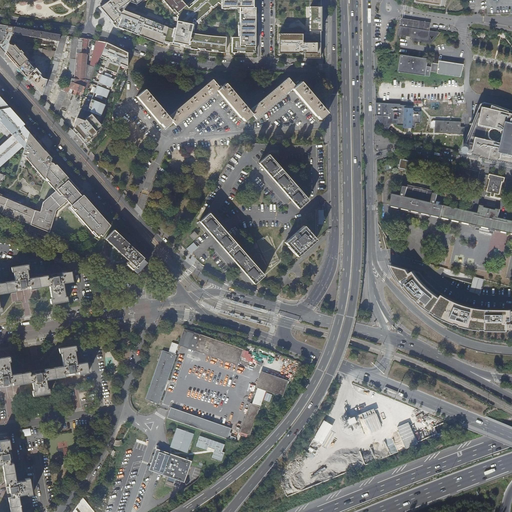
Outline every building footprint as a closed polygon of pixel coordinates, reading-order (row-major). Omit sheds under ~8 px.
[(110,0),(103,5),(105,7),(101,10),(113,24),(122,27),(164,43),(168,29),(168,28),(149,21),(146,20),(124,11),(123,10),(128,4),(137,5),(143,0),(110,0)] [(185,0),(153,0),(170,20),(178,14),(187,6),(184,2),(186,1),(185,0)] [(168,29),(164,43),(176,46),(181,47),(181,45),(185,46),(185,48),(198,50),(198,49),(200,49),(199,51),(201,51),(205,51),(208,51),(206,51),(206,50),(210,50),(210,52),(212,52),(212,50),(214,51),(213,52),(218,52),(226,53),(227,38),(221,38),(216,37),(214,37),(206,36),(203,36),(198,35),(196,35),(191,33),(191,32),(190,32),(191,30),(192,30),(193,21),(194,20),(196,22),(200,19),(198,18),(200,17),(201,18),(204,16),(204,17),(206,15),(207,13),(206,12),(212,7),(213,9),(214,8),(214,9),(216,7),(215,7),(219,4),(215,0),(199,0),(189,9),(187,6),(178,14),(179,15),(177,16),(179,18),(175,30),(168,29)] [(215,0),(220,6),(224,6),(224,9),(241,9),(241,23),(242,23),(242,26),(241,26),(241,39),(233,38),(232,53),(236,54),(255,54),(255,46),(253,46),(254,43),(255,43),(256,24),(255,24),(254,24),(254,20),(256,20),(256,6),(254,6),(254,3),(256,3),(255,0),(215,0)] [(511,0),(487,0),(488,14),(511,13),(511,0)] [(321,4),(310,3),(310,36),(280,35),(279,54),(305,55),(305,60),(321,60),(321,4)] [(413,41),(431,44),(441,33),(430,31),(431,23),(402,18),(399,35),(412,37),(413,41)] [(0,24),(0,48),(5,54),(9,44),(12,34),(15,27),(0,24)] [(60,35),(15,27),(12,34),(20,35),(56,41),(55,45),(50,44),(50,46),(43,45),(42,49),(55,51),(59,42),(60,35)] [(42,95),(47,101),(52,85),(59,62),(65,44),(67,36),(60,35),(59,42),(55,51),(54,58),(46,80),(42,95)] [(81,97),(82,98),(84,91),(85,87),(74,83),(75,68),(77,53),(77,46),(77,44),(78,38),(73,37),(71,51),(69,79),(64,78),(64,82),(67,82),(65,88),(63,87),(64,86),(62,85),(61,87),(60,86),(59,90),(62,91),(55,110),(59,116),(61,110),(68,112),(71,101),(73,95),(71,94),(73,89),(82,93),(81,97)] [(100,56),(105,43),(97,41),(90,65),(96,67),(100,56)] [(81,108),(72,130),(86,146),(99,134),(101,110),(104,111),(106,98),(119,63),(127,66),(128,46),(105,43),(100,56),(107,58),(91,99),(89,111),(81,107),(81,108)] [(9,44),(5,54),(18,68),(28,60),(15,45),(14,46),(13,46),(9,44)] [(54,58),(55,51),(42,49),(41,56),(54,58)] [(85,87),(87,88),(88,86),(90,82),(84,82),(84,80),(85,80),(86,65),(87,55),(86,54),(80,53),(77,53),(75,68),(74,83),(85,87)] [(431,77),(432,67),(428,66),(429,59),(401,55),(399,72),(431,77)] [(18,68),(42,95),(46,80),(42,79),(39,76),(40,75),(40,74),(28,60),(18,68)] [(434,73),(461,76),(463,67),(440,63),(439,66),(436,66),(435,67),(434,68),(434,73)] [(84,82),(90,82),(93,73),(95,68),(86,65),(85,80),(84,80),(84,82)] [(324,116),(327,113),(326,112),(301,81),(295,86),(288,77),(249,111),(226,83),(222,86),(221,86),(219,87),(213,80),(168,117),(145,89),(136,97),(160,125),(161,124),(165,129),(173,123),(175,126),(217,91),(241,119),(242,119),(244,121),(252,115),(256,119),(292,88),(316,116),(319,119),(324,116)] [(30,133),(0,100),(0,129),(8,139),(0,145),(0,166),(23,147),(24,148),(30,133)] [(400,117),(401,105),(400,102),(377,101),(377,116),(387,129),(398,129),(398,125),(398,117),(400,117)] [(511,158),(497,155),(483,152),(482,152),(481,151),(478,149),(477,148),(477,147),(476,146),(476,145),(476,144),(476,143),(476,142),(476,141),(477,141),(477,140),(477,139),(484,123),(489,111),(489,110),(490,110),(490,109),(491,109),(492,109),(511,113),(511,110),(507,109),(485,104),(484,103),(483,104),(482,104),(481,105),(481,106),(475,120),(468,146),(467,146),(466,146),(465,147),(464,148),(464,149),(464,150),(464,151),(464,152),(465,152),(466,153),(468,154),(502,161),(511,163),(511,162),(511,158)] [(413,128),(413,127),(416,128),(418,123),(422,123),(422,112),(414,111),(414,108),(408,108),(408,105),(401,105),(400,117),(398,117),(398,125),(405,126),(405,127),(413,128)] [(476,144),(476,145),(476,146),(477,147),(477,148),(478,149),(481,151),(482,152),(483,152),(497,155),(511,158),(511,113),(492,109),(491,109),(490,109),(490,110),(489,110),(489,111),(484,123),(477,139),(477,140),(477,141),(476,141),(476,142),(476,143),(476,144)] [(435,133),(440,133),(465,134),(465,127),(461,127),(461,122),(436,120),(436,121),(435,127),(435,132),(435,133)] [(51,158),(30,133),(24,148),(22,155),(26,156),(25,158),(45,179),(45,177),(50,162),(51,158)] [(308,200),(268,154),(259,163),(298,208),(308,200)] [(409,164),(410,160),(401,159),(399,167),(410,170),(411,165),(409,164)] [(50,162),(45,177),(49,181),(48,182),(55,190),(45,199),(40,212),(35,210),(30,225),(48,232),(55,210),(78,190),(55,164),(54,165),(52,163),(50,162)] [(0,212),(30,225),(35,210),(0,196),(0,179),(2,175),(0,174),(0,212)] [(492,192),(492,194),(496,195),(496,193),(500,194),(503,182),(505,182),(506,177),(490,174),(489,178),(491,179),(489,187),(493,188),(492,192)] [(408,184),(407,186),(408,186),(408,187),(414,188),(414,187),(418,188),(418,189),(424,190),(424,189),(428,190),(428,191),(434,193),(434,192),(435,192),(435,191),(408,184)] [(430,214),(440,217),(443,204),(436,203),(438,193),(435,192),(434,192),(434,193),(433,196),(427,195),(428,191),(428,190),(424,189),(424,190),(418,189),(418,188),(414,187),(414,188),(413,191),(407,190),(408,187),(408,186),(407,186),(404,185),(401,195),(393,193),(392,196),(393,196),(391,205),(402,208),(402,210),(404,210),(404,211),(426,216),(427,216),(429,216),(430,214)] [(83,195),(69,207),(90,232),(92,231),(97,236),(99,234),(102,237),(110,226),(83,195)] [(443,204),(440,217),(441,217),(471,224),(475,225),(475,226),(477,227),(478,227),(480,227),(480,228),(491,230),(493,230),(493,231),(496,231),(496,229),(500,230),(511,233),(511,220),(500,217),(502,209),(501,209),(497,208),(497,210),(485,207),(486,205),(483,205),(482,204),(480,213),(443,204)] [(209,213),(199,221),(214,238),(254,283),(264,275),(224,229),(209,213)] [(297,256),(314,242),(316,240),(313,236),(313,235),(308,229),(307,229),(304,226),(285,242),(288,246),(287,246),(293,253),(294,253),(297,256)] [(126,264),(136,273),(146,263),(143,260),(144,259),(114,230),(106,239),(129,261),(126,264)] [(191,253),(198,247),(194,242),(187,248),(191,253)] [(0,293),(23,290),(49,285),(52,299),(50,299),(51,304),(67,301),(67,296),(65,296),(63,283),(73,281),(71,271),(55,274),(28,278),(27,269),(29,269),(28,264),(11,267),(12,272),(14,272),(15,280),(0,283),(0,312),(2,312),(1,307),(0,307),(0,293)] [(422,273),(411,271),(413,276),(417,283),(423,291),(428,298),(435,305),(444,312),(451,316),(461,321),(469,325),(478,328),(488,330),(499,330),(509,330),(509,323),(509,321),(509,306),(504,306),(495,305),(484,303),(473,299),(463,296),(454,291),(446,286),(440,280),(434,274),(422,273)] [(474,277),(472,292),(482,293),(484,278),(474,277)] [(244,349),(184,329),(178,344),(239,365),(244,349)] [(178,344),(172,342),(169,352),(175,354),(178,344)] [(33,396),(49,393),(48,388),(47,389),(46,380),(72,376),(88,373),(86,362),(77,364),(75,350),(76,350),(75,345),(59,348),(60,353),(61,353),(64,366),(39,370),(11,375),(9,362),(10,362),(9,357),(0,358),(0,387),(6,387),(32,382),(33,391),(32,392),(33,396)] [(163,350),(146,398),(160,403),(177,355),(163,350)] [(285,383),(259,373),(254,387),(280,396),(285,383)] [(264,392),(257,390),(252,404),(258,407),(264,392)] [(272,394),(267,392),(264,401),(270,403),(272,394)] [(258,407),(249,404),(238,432),(247,436),(258,407)] [(228,428),(169,408),(165,418),(225,439),(228,428)] [(376,409),(358,414),(361,422),(365,434),(382,428),(376,409)] [(348,421),(343,423),(345,429),(351,426),(350,425),(359,422),(357,416),(348,420),(348,421)] [(313,440),(323,445),(333,425),(324,420),(313,440)] [(406,449),(420,443),(416,433),(414,434),(410,422),(398,427),(406,449)] [(195,434),(177,428),(170,447),(189,454),(195,434)] [(12,457),(9,439),(0,440),(0,465),(2,465),(6,489),(10,511),(21,511),(18,496),(27,494),(27,496),(32,495),(29,478),(24,479),(25,480),(16,482),(12,457)]
